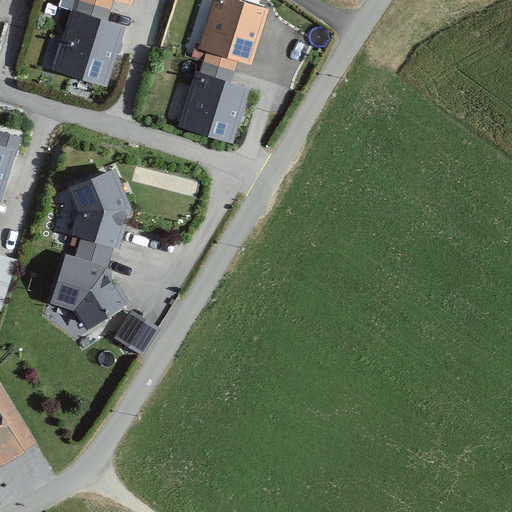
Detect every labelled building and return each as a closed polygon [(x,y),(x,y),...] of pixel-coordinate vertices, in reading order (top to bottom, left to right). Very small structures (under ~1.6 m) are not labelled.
[(270,6),(249,0),(214,0),(201,45),(210,47),(206,60),(238,70),(241,59),(254,63),(270,6)] [(125,24),(74,8),(55,68),(106,84),(125,24)] [(249,83),(197,67),(179,126),(231,141),(249,83)] [(0,202),(16,148),(0,143),(0,202)] [(115,165),(69,184),(79,207),(72,230),(120,243),(131,204),(115,165)] [(108,265),(63,252),(49,301),(76,309),(88,328),(131,300),(108,265)] [(17,259),(0,253),(0,308),(2,309),(17,259)] [(160,325),(131,307),(113,335),(143,353),(160,325)] [(0,387),(0,469),(37,446),(0,387)]
